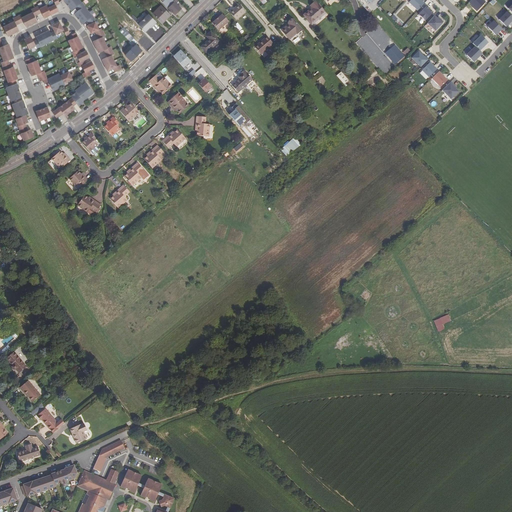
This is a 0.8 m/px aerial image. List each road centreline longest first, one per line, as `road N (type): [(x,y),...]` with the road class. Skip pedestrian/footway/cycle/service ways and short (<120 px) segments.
road 1 (track): [(511,370),(346,369),(291,377),(124,435)]
road 2 (residential): [(115,92),(72,20),(51,19),(14,43),(38,128)]
road 3 (residential): [(62,132),(104,174),(159,126),(127,81)]
road 4 (residential): [(511,43),(471,82),(440,48),(462,20),(442,0)]
road 5 (residential): [(124,435),(0,484)]
